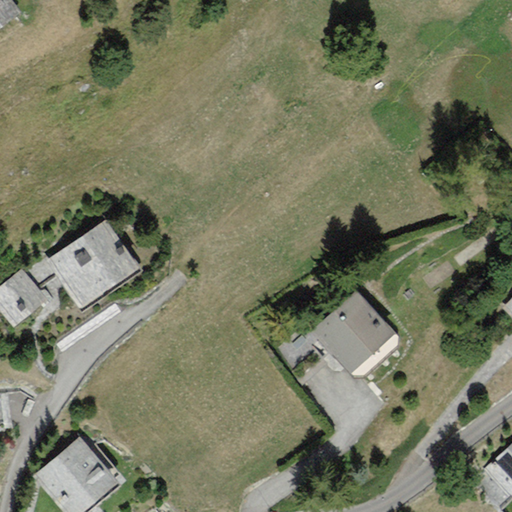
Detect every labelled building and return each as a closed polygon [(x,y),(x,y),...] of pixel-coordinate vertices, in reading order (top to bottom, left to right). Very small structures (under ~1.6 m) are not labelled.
[(0,0),(0,48),(36,22),(17,0),(0,0)] [(114,223),(56,263),(88,309),(146,268),(114,223)] [(27,274),(0,296),(0,301),(22,328),(52,304),(27,274)] [(365,290),(321,331),(358,372),(403,331),(365,290)] [(308,327),(279,350),(294,369),(323,346),(308,327)] [(87,441),(42,478),(70,511),(89,511),(123,484),(87,441)]
